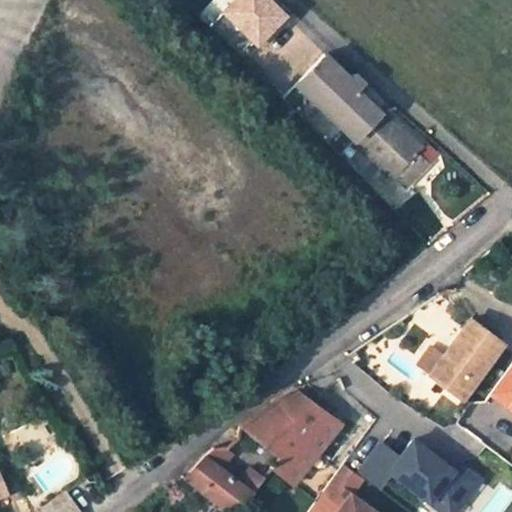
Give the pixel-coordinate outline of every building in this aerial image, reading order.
[(257,50),(290,18),(273,0),(230,0),(219,11),(257,50)] [(353,141),(392,178),(393,177),(404,188),(429,163),(418,152),(422,147),(383,110),(380,113),(356,90),(362,83),(354,75),(349,79),(324,55),(282,99),(339,156),(353,141)] [(383,171),(371,183),(397,207),(408,195),(383,171)] [(502,345),(464,314),(421,369),(460,399),(502,345)] [(511,412),(511,362),(488,394),(511,412)] [(281,455),(271,468),(293,483),(305,469),(310,463),(341,422),(297,390),(277,399),(240,422),(252,431),(281,455)] [(240,438),(252,431),(240,422),(236,435),(240,438)] [(362,437),(346,464),(357,470),(373,443),(362,437)] [(389,478),(440,511),(464,511),(487,478),(467,465),(463,471),(412,438),(401,455),(379,440),(357,473),(382,489),(389,478)] [(217,464),(225,445),(214,446),(206,455),(217,464)] [(217,464),(206,455),(185,478),(231,511),(237,511),(252,492),(243,485),(217,464)] [(314,467),(310,463),(305,469),(310,473),(314,467)] [(243,485),(252,492),(260,482),(252,475),(243,485)]
